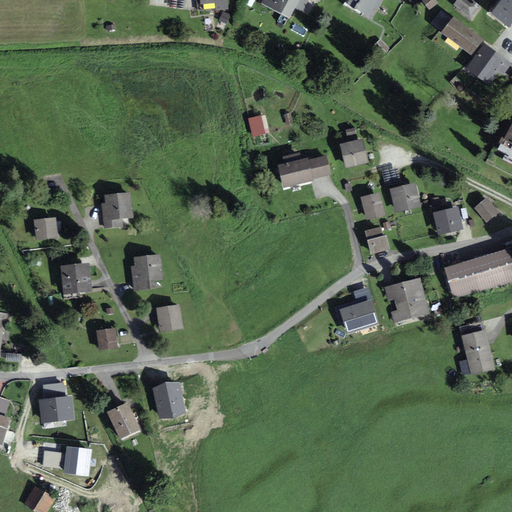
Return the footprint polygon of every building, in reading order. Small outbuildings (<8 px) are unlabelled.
[(196,0),(198,14),(228,10),(227,0),(196,0)] [(289,21),(300,0),(263,0),(260,6),(289,21)] [(349,0),(346,7),(370,21),(382,0),(349,0)] [(453,7),(471,21),(481,8),(470,0),(453,0),(456,3),(453,7)] [(508,31),(511,25),(511,2),(509,0),(504,0),(491,17),(508,31)] [(483,42),(452,19),(441,34),(472,57),(483,42)] [(491,91),(510,64),(484,46),(465,72),(491,91)] [(511,119),(500,144),(511,150),(511,119)] [(340,146),(346,170),(368,165),(362,141),(340,146)] [(326,157),(307,161),(312,180),(331,176),(326,157)] [(277,167),(283,191),(313,183),(312,180),(307,161),(307,160),(277,167)] [(415,185),(390,192),(396,215),(421,208),(415,185)] [(130,195),(104,197),(105,202),(101,203),(103,229),(126,228),(125,220),(132,220),(130,195)] [(380,195),(361,200),(366,222),(385,217),(380,195)] [(487,199),(474,209),(488,224),(500,214),(487,199)] [(464,233),(459,210),(432,216),(437,238),(464,233)] [(56,220),(35,222),(36,242),(58,240),(56,220)] [(381,229),(365,233),(365,235),(371,255),(389,250),(386,238),(383,239),(381,229)] [(511,250),(444,270),(453,300),(511,283),(511,250)] [(160,256),(134,260),(135,268),(131,268),(134,293),(155,291),(154,283),(163,282),(160,256)] [(89,266),(60,269),(63,297),(92,294),(89,266)] [(420,279),(384,289),(394,325),(430,315),(420,279)] [(371,298),(335,308),(340,326),(345,325),(347,334),(379,325),(371,298)] [(183,331),(180,307),(156,310),(160,334),(183,331)] [(118,349),(115,331),(96,334),(100,353),(118,349)] [(462,338),(471,377),(495,371),(485,332),(462,338)] [(71,399),(39,403),(42,426),(74,422),(71,399)] [(128,406),(109,415),(123,442),(141,432),(128,406)] [(0,445),(2,446),(10,420),(0,417),(0,418),(0,445)] [(93,452),(66,448),(62,475),(89,479),(93,452)] [(32,511),(48,511),(55,500),(34,488),(24,507),(32,511)]
